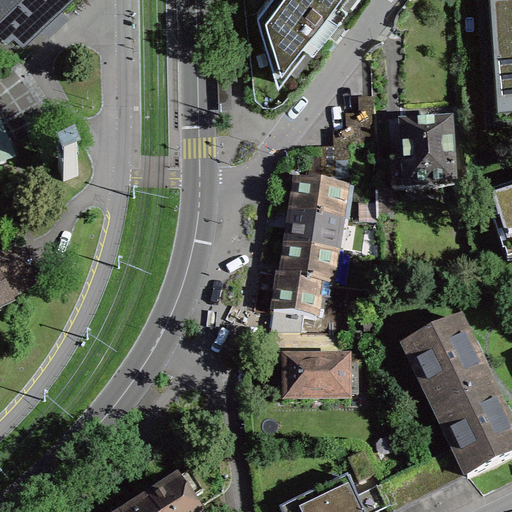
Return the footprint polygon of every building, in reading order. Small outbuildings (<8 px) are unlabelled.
[(66,16),(56,5),(60,0),(0,0),(0,27),(15,43),(38,22),(48,32),(57,24),(66,16)] [(265,0),(257,12),(278,83),(291,67),(290,66),(295,58),(293,57),(304,43),(313,50),(328,30),(347,4),(341,0),(265,0)] [(493,8),(503,95),(511,93),(511,5),(501,7),(493,8)] [(333,134),(334,151),(320,151),(321,179),(337,178),(336,162),(349,162),(349,146),(375,144),(373,101),(358,101),(359,117),(346,118),(346,134),(333,134)] [(390,161),(392,190),(455,186),(450,124),(437,124),(436,122),(423,122),(415,123),(416,126),(402,127),(404,160),(390,161)] [(78,174),(73,162),(72,162),(72,161),(58,167),(58,168),(57,169),(62,181),(63,181),(78,175),(78,174)] [(292,215),(342,222),(346,190),(347,190),(347,189),(296,181),(296,182),(295,182),(291,211),(291,214),(292,215)] [(511,251),(511,188),(485,197),(503,254),(511,251)] [(342,222),(292,215),(291,218),(287,246),(336,254),(342,222)] [(336,254),(287,246),(285,263),(282,279),(321,283),(332,286),(336,254)] [(0,307),(11,302),(9,298),(35,283),(23,264),(10,272),(4,264),(1,258),(0,258),(0,307)] [(277,288),(272,333),(301,336),(304,318),(317,320),(321,283),(282,279),(279,278),(277,288)] [(459,320),(404,347),(436,413),(491,386),(477,357),(459,320)] [(285,394),(285,402),(350,402),(349,359),(284,360),(285,394)] [(468,479),(511,457),(511,429),(507,418),(491,386),(436,413),(454,450),(427,463),(381,486),(393,511),(394,511),(467,477),(468,479)] [(359,483),(375,475),(364,452),(348,460),(359,483)] [(203,493),(190,472),(153,495),(148,499),(156,511),(199,511),(191,500),(203,493)] [(279,511),(363,511),(362,508),(348,479),(280,511),(279,511)] [(156,511),(148,499),(127,511),(156,511)]
